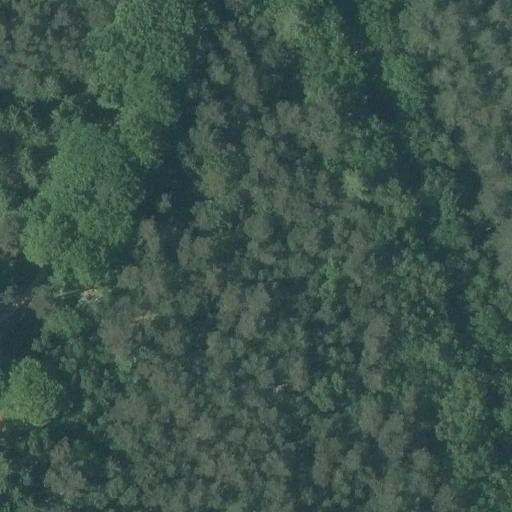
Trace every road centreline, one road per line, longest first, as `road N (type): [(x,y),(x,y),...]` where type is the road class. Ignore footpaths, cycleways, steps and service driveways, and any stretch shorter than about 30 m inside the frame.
road 1 (unknown): [(511,480),(344,0)]
road 2 (track): [(178,0),(115,169),(51,288),(0,343)]
